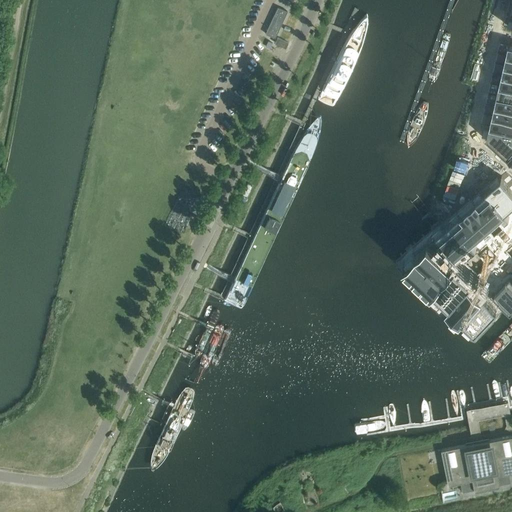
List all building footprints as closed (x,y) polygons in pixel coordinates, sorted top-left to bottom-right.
[(265,33),(275,38),(287,11),(277,6),(265,33)] [(487,135),(487,137),(499,148),(499,149),(503,152),(504,153),(508,157),(511,160),(511,44),(508,44),(489,127),(487,135)] [(473,189),(383,268),(468,347),(497,317),(441,266),(448,258),(435,247),(483,199),(473,189)] [(270,200),(224,298),(238,306),(287,209),(270,200)] [(504,274),(497,282),(511,296),(511,280),(506,275),(504,274)] [(511,296),(497,282),(489,291),(507,307),(511,301),(511,296)] [(218,306),(182,378),(196,384),(231,313),(218,306)] [(183,380),(145,463),(161,470),(198,387),(183,380)] [(466,410),(468,420),(509,413),(507,402),(466,410)] [(511,434),(441,449),(448,485),(472,480),(474,489),(499,485),(498,475),(511,472),(511,434)]
